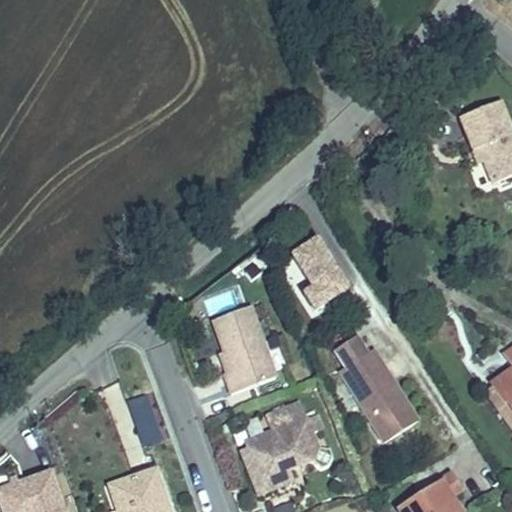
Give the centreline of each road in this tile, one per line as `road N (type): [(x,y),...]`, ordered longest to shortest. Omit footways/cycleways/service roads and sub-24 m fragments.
road 1 (residential): [(131,299),(354,117),(446,0)]
road 2 (residential): [(131,299),(187,415),(220,511)]
road 3 (residential): [(0,409),(131,299)]
